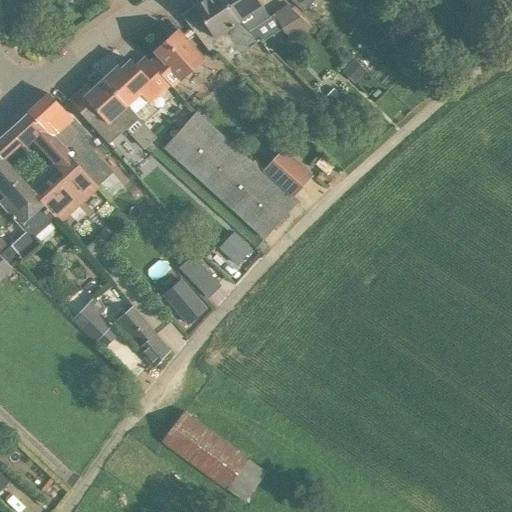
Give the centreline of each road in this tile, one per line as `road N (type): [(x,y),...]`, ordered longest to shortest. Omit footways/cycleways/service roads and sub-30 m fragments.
road 1 (unclassified): [(64,511),(268,258),(468,78),(511,50)]
road 2 (residential): [(20,99),(161,0)]
